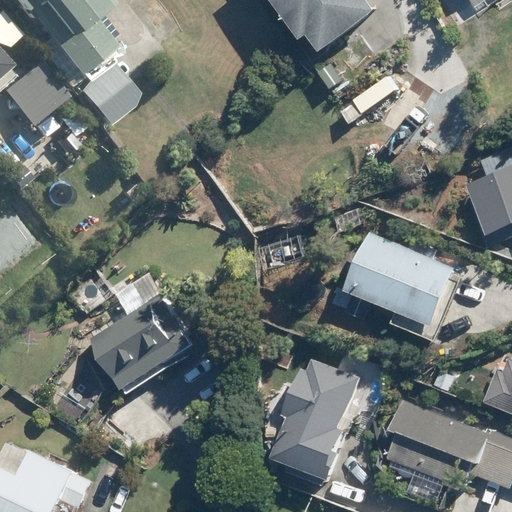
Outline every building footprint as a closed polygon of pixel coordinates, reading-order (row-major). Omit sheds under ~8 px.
[(104,0),(18,0),(26,10),(30,8),(52,36),(71,58),(78,67),(113,39),(112,37),(91,10),(104,0)] [(304,35),(316,52),(374,10),(366,0),(267,0),(297,40),(304,35)] [(0,76),(9,69),(5,64),(10,60),(0,48),(0,76)] [(43,60),(5,90),(34,126),(71,95),(43,60)] [(450,91),(403,60),(387,84),(398,90),(378,121),(408,140),(427,112),(434,116),(450,91)] [(79,86),(107,122),(132,102),(136,91),(112,61),(79,86)] [(472,84),(454,84),(453,127),(472,128),(472,84)] [(60,117),(75,137),(87,128),(72,108),(60,117)] [(511,165),(463,187),(489,247),(511,237),(511,165)] [(125,192),(135,203),(143,196),(133,185),(125,192)] [(368,232),(344,289),(433,325),(456,267),(423,253),(425,249),(400,238),(398,244),(368,232)] [(174,296),(104,339),(138,392),(207,349),(174,296)] [(308,419),(288,468),(328,484),(333,471),(342,474),(361,427),(354,423),(370,378),(324,359),(319,371),(317,370),(299,415),(308,419)] [(511,372),(511,373),(506,371),(495,402),(511,409),(511,372)] [(456,481),(454,486),(474,494),(481,474),(511,485),(511,436),(501,432),(500,436),(415,403),(403,431),(411,434),(401,461),(456,481)] [(238,421),(238,437),(247,436),(247,421),(238,421)] [(0,511),(92,511),(95,507),(90,505),(100,482),(91,477),(93,473),(40,451),(30,474),(0,461),(0,511)]
